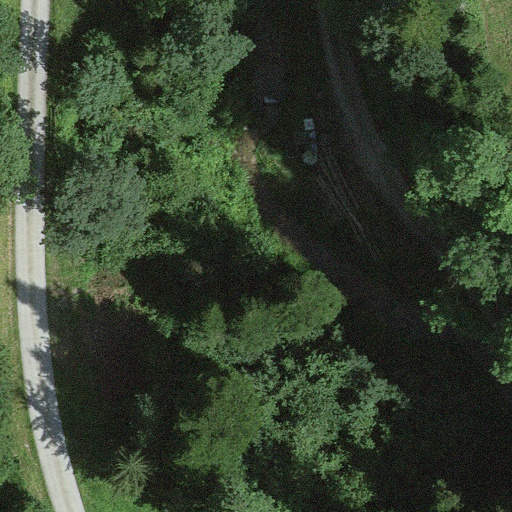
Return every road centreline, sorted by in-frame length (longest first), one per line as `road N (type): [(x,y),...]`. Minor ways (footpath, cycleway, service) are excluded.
road 1 (unclassified): [(35,0),(28,135),(46,352),(79,511)]
road 2 (track): [(511,333),(420,226),(371,138),(331,0)]
